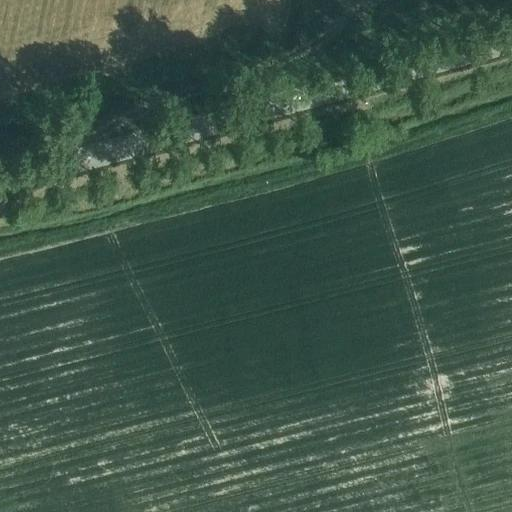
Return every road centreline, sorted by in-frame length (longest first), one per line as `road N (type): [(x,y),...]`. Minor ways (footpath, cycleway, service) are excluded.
road 1 (tertiary): [(0,182),(511,40)]
road 2 (track): [(61,165),(117,123),(298,55),(321,23)]
